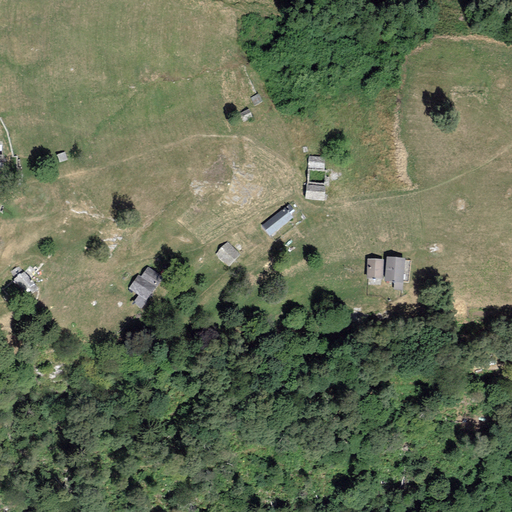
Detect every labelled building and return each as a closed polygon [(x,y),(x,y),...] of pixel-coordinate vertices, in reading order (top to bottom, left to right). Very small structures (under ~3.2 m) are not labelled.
[(260,103),(257,95),(246,98),(250,107),(260,103)] [(248,109),(238,114),(243,123),(252,118),(248,109)] [(324,155),(310,154),(309,167),(323,168),(324,155)] [(326,186),(308,184),(306,199),(324,201),(326,186)] [(295,217),(287,207),(265,224),(272,234),(295,217)] [(242,253),(229,240),(218,251),(231,264),(242,253)] [(386,255),(371,254),(370,274),(385,275),(386,255)] [(410,255),(391,254),(390,276),(409,277),(410,255)] [(164,275),(150,265),(144,273),(140,270),(131,283),(143,292),(137,299),(144,303),(164,275)] [(31,283),(20,266),(10,272),(21,289),(31,283)]
